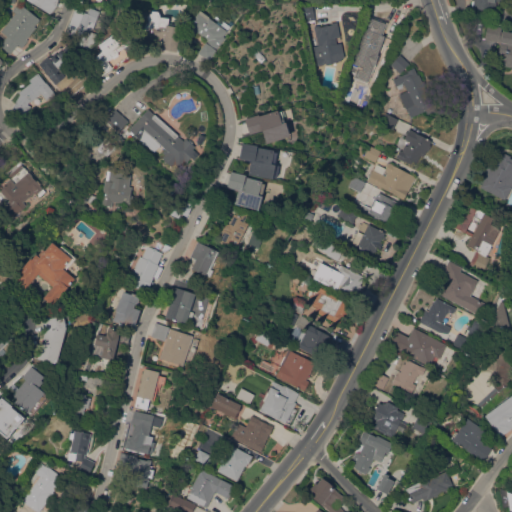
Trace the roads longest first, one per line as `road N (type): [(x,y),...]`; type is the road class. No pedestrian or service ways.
road 1 (residential): [(92,511),(145,328),(225,154),(225,98),(193,66),(151,60),(35,138),(10,130)]
road 2 (tertiary): [(328,419),(475,130),(474,87),(441,21)]
road 3 (residential): [(511,443),(461,511),(312,449)]
road 4 (residential): [(10,130),(0,118),(1,75),(49,39),(68,0)]
road 5 (residential): [(0,382),(33,350),(33,320),(0,292)]
